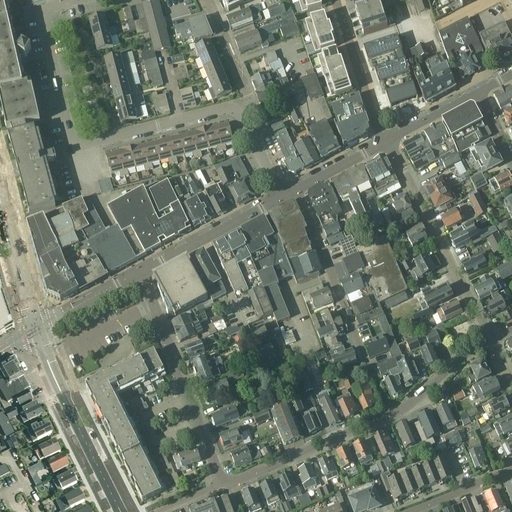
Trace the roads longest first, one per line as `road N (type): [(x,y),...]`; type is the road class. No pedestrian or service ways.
road 1 (residential): [(243,106),(70,148),(42,24),(49,7),(77,0)]
road 2 (residential): [(294,188),(389,417)]
road 3 (residential): [(222,484),(140,271)]
road 4 (residential): [(487,340),(384,140)]
road 5 (secondary): [(120,511),(36,329)]
road 6 (residential): [(389,417),(222,484)]
road 7 (unclassified): [(140,271),(281,195)]
road 8 (residential): [(384,140),(334,0)]
road 9 (secondary): [(36,329),(0,202)]
road 10 (residential): [(487,340),(389,417)]
